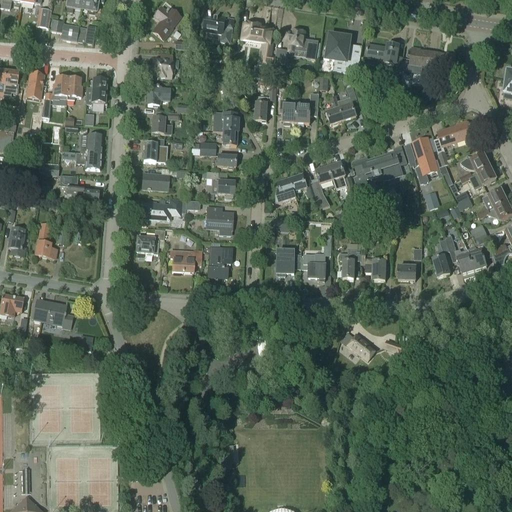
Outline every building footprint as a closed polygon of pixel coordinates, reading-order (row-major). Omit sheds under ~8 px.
[(2,0),(1,10),(9,12),(11,3),(18,4),(18,0),(2,0)] [(66,10),(65,14),(72,15),(73,11),(81,12),(82,0),(67,0),(66,10)] [(82,0),(81,12),(95,14),(97,4),(102,5),(102,0),(82,0)] [(160,24),(152,34),(163,43),(172,31),(171,31),(180,20),(170,12),(168,15),(166,13),(165,14),(160,10),(154,19),(160,24)] [(39,11),(36,29),(48,31),(51,13),(39,11)] [(204,21),(202,29),(204,29),(203,34),(222,36),(220,44),(230,46),(232,32),(223,31),(225,21),(211,18),(211,17),(209,17),(209,18),(206,18),(205,22),(204,21)] [(57,23),(55,35),(61,36),(60,42),(76,45),(78,29),(63,27),(64,24),(57,23)] [(275,70),(276,59),(271,58),(275,32),(260,30),(260,27),(257,27),(257,26),(254,25),(252,25),(249,25),(249,26),(243,25),(241,43),(262,46),(259,67),(262,67),(262,71),(256,70),(255,81),(273,81),(275,70)] [(78,29),(76,45),(92,48),(95,29),(87,28),(86,31),(79,30),(79,29),(78,29)] [(283,32),(281,44),(289,45),(287,54),(294,55),(294,53),(306,55),(305,61),(314,63),(317,45),(303,42),(304,34),(290,32),(290,33),(283,32)] [(347,55),(350,39),(341,38),(341,39),(339,39),(339,38),(330,36),(329,48),(326,47),(324,59),(335,61),(334,66),(359,70),(361,58),(347,55)] [(175,44),(174,51),(187,52),(188,45),(175,44)] [(367,47),(365,58),(385,61),(384,65),(395,67),(394,77),(391,89),(398,90),(400,76),(401,68),(402,60),(396,59),(397,56),(398,48),(387,46),(387,51),(367,47)] [(412,50),(409,70),(422,72),(422,70),(430,71),(433,56),(420,53),(419,51),(412,50)] [(276,59),(275,70),(280,71),(280,67),(284,67),(286,53),(277,52),(276,59)] [(152,69),(152,78),(157,79),(157,81),(171,82),(171,71),(178,71),(178,63),(172,62),(172,57),(160,56),(159,64),(153,63),(153,69),(152,69)] [(433,56),(430,71),(438,73),(438,77),(452,79),(453,76),(451,76),(454,57),(447,56),(446,58),(433,56)] [(507,73),(503,95),(511,96),(511,72),(508,72),(508,73),(507,73)] [(3,92),(2,99),(2,101),(10,102),(11,96),(17,96),(18,88),(16,87),(17,81),(18,80),(19,77),(18,76),(18,75),(5,74),(4,87),(3,92)] [(30,76),(26,100),(40,102),(43,79),(30,76)] [(320,80),(319,93),(328,94),(329,80),(320,80)] [(53,88),(52,103),(58,104),(58,102),(66,103),(67,81),(55,81),(55,89),(53,88)] [(67,81),(66,103),(74,103),(74,100),(80,101),(81,90),(79,90),(80,82),(67,81)] [(92,83),(92,91),(86,91),(85,107),(91,107),(91,106),(104,107),(106,84),(103,84),(103,82),(95,82),(95,83),(92,83)] [(225,83),(219,86),(226,99),(231,96),(225,83)] [(256,99),(254,124),(266,124),(267,103),(275,104),(276,91),(269,90),(269,100),(256,99)] [(148,91),(147,108),(159,109),(159,103),(167,104),(168,93),(170,93),(160,92),(160,91),(148,91)] [(350,100),(337,104),(337,105),(339,111),(344,124),(356,120),(353,110),(359,108),(354,92),(348,94),(350,100)] [(297,99),(296,126),(297,126),(297,128),(304,129),(304,126),(309,127),(310,119),(317,119),(318,107),(319,97),(312,96),(310,96),(310,107),(298,106),(298,99),(297,99)] [(281,105),(281,118),(283,118),(283,125),(284,125),(283,127),(290,128),(290,126),(296,126),(297,99),(292,98),(291,105),(281,105)] [(334,112),(327,115),(331,128),(344,124),(339,111),(337,105),(335,98),(330,100),(334,112)] [(49,124),(51,103),(45,103),(42,123),(49,124)] [(177,107),(177,115),(193,116),(193,109),(188,108),(177,107)] [(214,116),(212,134),(223,135),(237,136),(237,123),(236,123),(236,117),(214,116)] [(152,120),(151,136),(170,137),(171,128),(164,128),(164,121),(152,120)] [(2,122),(1,133),(15,135),(17,124),(10,123),(2,122)] [(193,123),(192,131),(200,132),(200,124),(193,123)] [(437,135),(442,150),(476,138),(474,131),(471,132),(470,129),(471,129),(470,127),(469,127),(468,125),(466,123),(461,125),(460,127),(443,133),(443,134),(438,135),(437,135)] [(0,133),(0,154),(10,157),(13,136),(0,133)] [(237,136),(223,135),(222,148),(236,149),(237,136)] [(80,150),(79,156),(100,158),(102,139),(87,138),(86,150),(80,150)] [(427,141),(412,145),(420,170),(415,171),(420,187),(428,184),(425,177),(437,173),(427,141)] [(145,146),(143,164),(166,166),(167,149),(156,148),(156,147),(145,146)] [(394,154),(376,160),(381,177),(383,183),(402,176),(400,168),(406,166),(401,149),(394,151),(394,154)] [(444,155),(438,157),(442,169),(448,167),(444,155)] [(101,158),(100,158),(79,156),(77,156),(76,166),(85,167),(84,172),(100,173),(101,158)] [(462,164),(460,166),(461,168),(464,170),(466,171),(467,172),(469,173),(470,173),(472,174),(474,174),(475,174),(476,175),(489,169),(483,156),(472,161),(469,159),(467,161),(464,162),(462,164)] [(217,158),(217,169),(235,171),(235,159),(217,158)] [(367,160),(353,164),(358,180),(354,181),(359,196),(369,192),(366,182),(381,177),(376,160),(368,162),(367,160)] [(10,164),(7,179),(29,182),(35,183),(38,168),(10,164)] [(341,166),(328,170),(332,183),(336,193),(347,190),(348,192),(350,198),(355,196),(350,179),(344,181),(344,180),(345,179),(341,166)] [(38,168),(38,176),(43,176),(48,177),(58,178),(59,169),(38,168)] [(472,181),(470,182),(475,192),(482,188),(496,182),(489,169),(476,175),(471,178),(472,181)] [(318,183),(311,185),(316,199),(323,197),(320,187),(332,183),(328,170),(315,174),(318,183)] [(205,175),(204,181),(206,181),(212,182),(211,189),(206,189),(205,201),(213,202),(213,197),(224,197),(224,201),(232,202),(232,198),(233,198),(234,185),(218,184),(219,181),(217,181),(217,176),(207,175),(205,175)] [(470,175),(464,178),(467,183),(472,181),(470,175)] [(142,176),(141,192),(147,192),(147,193),(150,193),(150,192),(167,193),(168,178),(142,176)] [(0,177),(0,193),(26,198),(29,182),(7,179),(0,177)] [(61,178),(60,188),(67,189),(66,196),(71,197),(70,203),(97,206),(98,192),(83,191),(83,190),(72,189),(73,179),(61,178)] [(302,178),(290,182),(294,196),(303,193),(311,206),(318,204),(316,199),(311,185),(310,179),(303,181),(302,178)] [(464,178),(459,180),(462,186),(467,183),(464,178)] [(450,181),(445,183),(447,189),(453,187),(450,181)] [(290,182),(277,186),(279,194),(277,194),(275,208),(296,201),(294,196),(290,182)] [(487,198),(482,201),(487,211),(489,214),(507,205),(501,192),(487,198)] [(465,195),(454,200),(457,207),(468,201),(465,195)] [(436,199),(426,203),(429,213),(440,209),(436,199)] [(468,201),(457,207),(460,214),(472,208),(468,201)] [(140,206),(139,221),(169,223),(169,219),(181,219),(181,216),(186,216),(186,203),(170,202),(169,208),(140,206)] [(187,204),(187,212),(198,213),(199,205),(187,204)] [(487,211),(482,214),(484,219),(487,218),(499,222),(500,224),(511,218),(511,215),(507,205),(489,214),(487,211)] [(207,210),(206,231),(214,232),(219,232),(219,238),(230,239),(230,233),(231,233),(232,216),(221,216),(221,211),(207,210)] [(456,211),(451,214),(455,222),(461,220),(456,211)] [(7,212),(5,224),(12,225),(14,213),(7,212)] [(289,222),(275,221),(274,231),(289,232),(289,222)] [(36,245),(34,258),(48,261),(54,262),(56,252),(49,251),(50,247),(47,246),(50,228),(40,226),(37,245),(36,245)] [(9,237),(7,251),(11,251),(10,257),(22,259),(24,251),(21,250),(23,239),(22,239),(24,233),(11,231),(10,237),(9,237)] [(59,231),(57,247),(64,248),(66,232),(59,231)] [(483,231),(472,236),(474,242),(486,237),(483,231)] [(155,232),(154,240),(158,240),(158,243),(163,243),(164,233),(155,232)] [(163,243),(163,246),(170,247),(171,233),(164,232),(164,233),(163,243)] [(385,233),(385,247),(392,247),(393,233),(385,233)] [(486,237),(474,242),(477,248),(488,242),(486,237)] [(277,264),(277,276),(278,279),(285,279),(285,276),(293,276),(293,272),(301,272),(308,272),(308,273),(308,280),(319,281),(319,284),(324,284),(324,281),(325,281),(325,268),(325,258),(330,258),(331,238),(325,238),(324,257),(315,257),(315,258),(303,257),(303,261),(301,261),(301,258),(296,258),(296,256),(288,255),(279,255),(277,255),(277,264)] [(451,239),(445,240),(445,242),(449,254),(450,256),(454,254),(461,277),(474,273),(468,252),(461,254),(460,252),(455,254),(451,239)] [(136,240),(135,256),(137,256),(137,260),(145,261),(146,257),(157,258),(158,244),(154,243),(154,242),(136,240)] [(439,246),(436,247),(438,253),(437,253),(438,258),(449,254),(445,242),(439,244),(439,246)] [(475,250),(468,252),(474,273),(486,270),(483,260),(492,257),(488,245),(482,247),(482,250),(476,252),(475,250)] [(496,257),(493,259),(496,269),(503,267),(504,267),(504,265),(505,261),(506,258),(507,257),(511,256),(511,247),(511,248),(506,250),(507,252),(502,255),(499,256),(496,257)] [(499,249),(494,252),(496,257),(499,256),(502,255),(499,249)] [(207,269),(207,279),(227,281),(227,271),(225,270),(226,267),(230,267),(231,251),(209,250),(208,269),(207,269)] [(340,257),(340,263),(342,263),(342,281),(354,281),(354,264),(360,265),(360,253),(347,252),(347,257),(340,257)] [(170,253),(170,262),(172,262),(171,274),(193,275),(193,268),(201,269),(201,253),(193,253),(193,254),(170,253)] [(444,258),(432,262),(438,281),(450,277),(444,258)] [(365,261),(364,275),(372,275),(372,283),(385,284),(385,264),(373,264),(373,261),(365,261)] [(398,269),(398,283),(415,284),(415,269),(398,269)] [(0,308),(0,309),(0,311),(0,317),(13,320),(14,313),(21,315),(23,301),(2,297),(0,306),(0,308)] [(36,303),(33,323),(62,328),(62,330),(70,331),(72,318),(64,317),(66,308),(36,303)] [(18,338),(16,350),(22,351),(24,339),(24,337),(18,336),(18,338)] [(355,336),(347,348),(368,364),(375,354),(365,347),(367,345),(355,336)] [(387,343),(384,350),(395,354),(398,347),(387,343)] [(359,366),(363,361),(357,357),(353,362),(359,366)] [(267,360),(258,367),(261,371),(263,369),(266,372),(277,364),(267,360)] [(316,473),(324,473),(325,465),(316,465),(316,473)] [(36,497),(36,474),(26,473),(25,497),(36,497)] [(39,511),(26,499),(13,511),(39,511)] [(298,502),(298,511),(315,510),(315,502),(298,502)]
